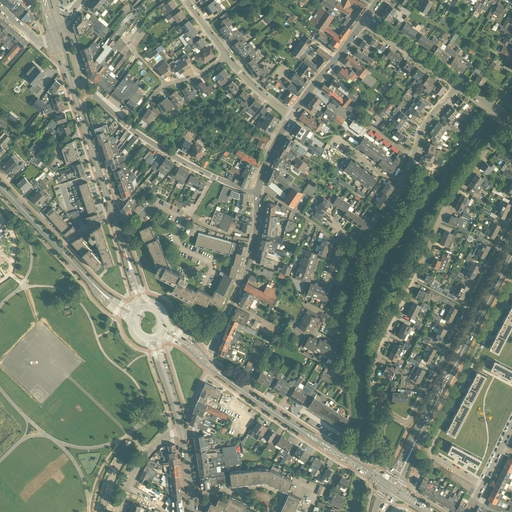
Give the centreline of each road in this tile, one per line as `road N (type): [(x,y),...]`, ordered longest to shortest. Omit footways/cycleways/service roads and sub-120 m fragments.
road 1 (residential): [(511,223),(408,425),(383,406),(372,383),(444,206),(507,123)]
road 2 (secondary): [(418,435),(511,256)]
road 3 (secondary): [(390,488),(226,378)]
road 4 (tertiary): [(70,84),(127,260)]
road 5 (residential): [(206,357),(248,267),(257,192)]
road 6 (residential): [(435,432),(511,283)]
road 7 (residential): [(213,177),(142,137),(80,82)]
road 8 (secondary): [(0,186),(95,286)]
road 9 (secondary): [(130,321),(133,336),(155,354),(179,431)]
road 10 (residential): [(290,116),(365,20)]
